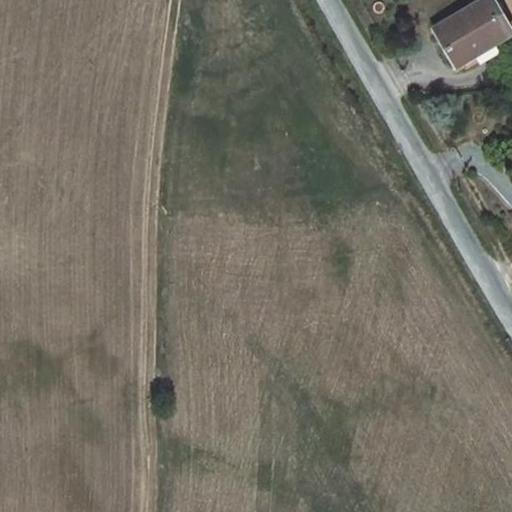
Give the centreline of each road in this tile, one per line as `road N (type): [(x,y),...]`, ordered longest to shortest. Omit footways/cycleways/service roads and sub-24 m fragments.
road 1 (track): [(150,511),(155,274),(179,0)]
road 2 (unclassified): [(331,0),(511,314)]
